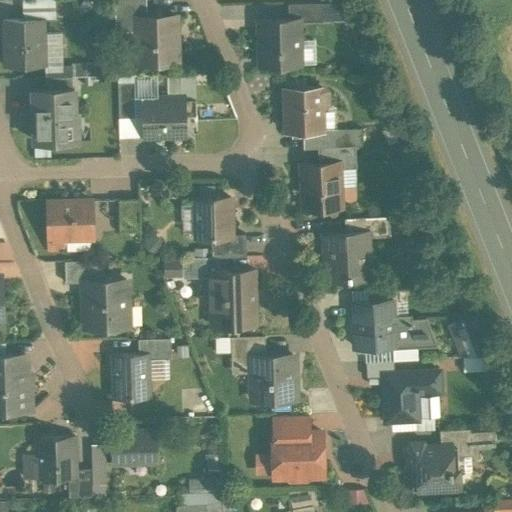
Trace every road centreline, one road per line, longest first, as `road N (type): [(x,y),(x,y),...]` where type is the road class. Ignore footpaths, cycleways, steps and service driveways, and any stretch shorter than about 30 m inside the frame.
road 1 (residential): [(244,163),(390,511)]
road 2 (primary): [(511,274),(404,0)]
road 3 (residential): [(0,170),(244,163)]
road 4 (residential): [(83,401),(0,195)]
road 5 (residential): [(201,0),(249,115),(244,163)]
